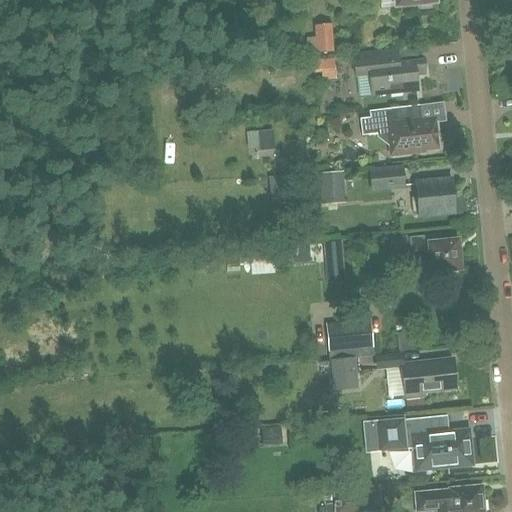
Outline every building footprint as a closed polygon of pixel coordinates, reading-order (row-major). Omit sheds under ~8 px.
[(396,0),(397,7),(418,5),(419,15),(435,13),(434,3),(437,3),(436,0),(396,0)] [(333,52),(331,25),(314,27),(315,37),(305,38),(307,54),(315,53),(315,54),(333,52)] [(416,76),(424,75),(423,61),(399,63),(397,49),(355,54),(357,77),(371,76),(373,96),(417,92),(416,76)] [(338,59),(324,61),(327,82),(341,80),(338,59)] [(423,124),(420,122),(419,107),(369,113),(369,119),(360,121),(362,137),(377,135),(377,138),(390,148),(390,153),(437,148),(434,122),(423,124)] [(169,170),(181,170),(182,147),(171,146),(169,170)] [(370,193),(405,190),(402,167),(367,170),(370,193)] [(349,177),(327,176),(327,204),(348,204),(349,177)] [(419,216),(455,213),(452,181),(416,184),(417,198),(411,198),(413,216),(419,215),(419,216)] [(429,236),(410,238),(411,254),(429,252),(431,273),(460,270),(457,241),(430,244),(429,236)] [(326,282),(344,280),(341,242),(322,244),(326,282)] [(277,258),(256,257),(255,276),(276,277),(277,258)] [(354,359),(354,360),(374,357),(369,320),(325,325),(329,361),(354,359)] [(375,356),(377,370),(402,367),(406,399),(424,397),(424,393),(456,389),(454,372),(450,373),(448,361),(404,366),(403,353),(375,356)] [(358,389),(354,360),(354,359),(329,361),(333,392),(358,389)] [(444,433),(442,417),(418,420),(363,425),(365,453),(413,449),(415,472),(473,467),(470,431),(444,433)] [(481,511),(480,489),(451,491),(451,490),(415,493),(417,511),(439,510),(438,511),(481,511)] [(333,511),(374,511),(381,511),(379,490),(331,495),(333,511)]
